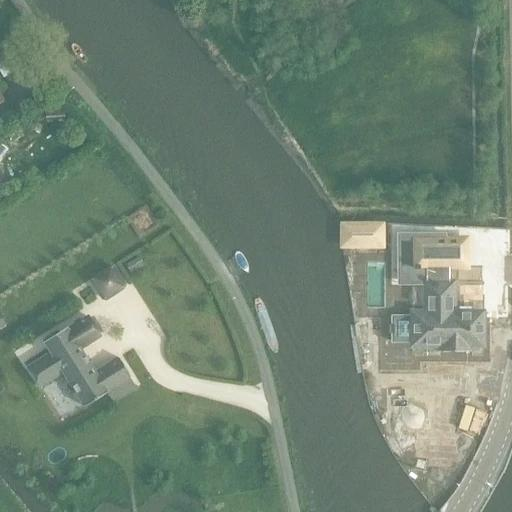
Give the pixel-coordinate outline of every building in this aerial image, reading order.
[(44,112),(45,121),(65,120),(64,111),(44,112)] [(30,119),(27,126),(36,131),(39,125),(30,119)] [(9,144),(26,132),(20,125),(3,136),(9,144)] [(414,235),(397,235),(397,241),(412,241),(412,266),(412,270),(424,269),(424,268),(448,268),(466,268),(466,266),(466,240),(414,240),(414,235)] [(115,262),(90,278),(104,301),(129,285),(115,262)] [(391,326),(390,326),(390,334),(391,334),(391,343),(411,343),(411,346),(411,352),(438,352),(468,352),(481,352),(481,346),(481,313),(481,266),(466,266),(466,268),(448,268),(424,268),(424,269),(412,270),(412,266),(411,266),(411,313),(411,317),(391,317),(391,326)] [(49,351),(25,367),(37,386),(61,370),(85,406),(107,392),(106,390),(129,375),(117,356),(93,371),(77,347),(98,334),(86,315),(66,327),(65,326),(42,341),(49,351)]
